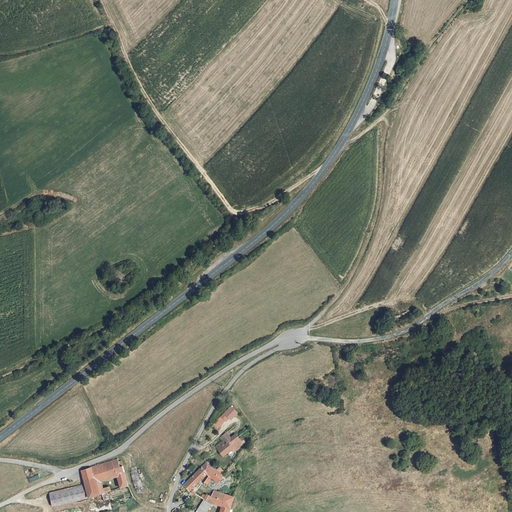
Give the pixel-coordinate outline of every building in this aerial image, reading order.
[(225,422),(228,419),(230,421),(238,413),(231,406),(220,417),(225,422)] [(230,438),(226,432),(222,435),(235,450),(238,448),(237,444),(240,442),(239,439),(235,434),(230,438)] [(235,450),(222,435),(221,438),(224,441),(216,447),(223,456),(232,449),(233,451),(235,450)] [(119,467),(118,463),(117,459),(81,470),(84,480),(93,477),(94,478),(99,477),(100,481),(109,478),(107,470),(119,467)] [(121,488),(127,486),(121,462),(118,463),(119,467),(107,470),(109,478),(117,476),(121,488)] [(209,475),(215,469),(207,462),(202,467),(207,472),(207,473),(209,475)] [(183,485),(190,490),(207,473),(207,472),(202,467),(183,485)] [(216,470),(215,469),(209,475),(205,479),(209,481),(212,478),(216,481),(212,484),(216,487),(224,476),(221,474),(216,470)] [(93,477),(84,480),(85,483),(48,492),(51,506),(89,497),(98,494),(95,482),(100,481),(99,477),(94,478),(93,477)] [(103,489),(100,481),(95,482),(98,494),(104,493),(103,489)] [(214,490),(208,503),(211,503),(216,504),(219,492),(214,490)] [(225,511),(229,511),(233,496),(219,492),(216,504),(222,505),(220,511),(226,511),(225,511)] [(201,503),(196,511),(194,511),(205,511),(211,503),(208,503),(203,499),(201,503)]
